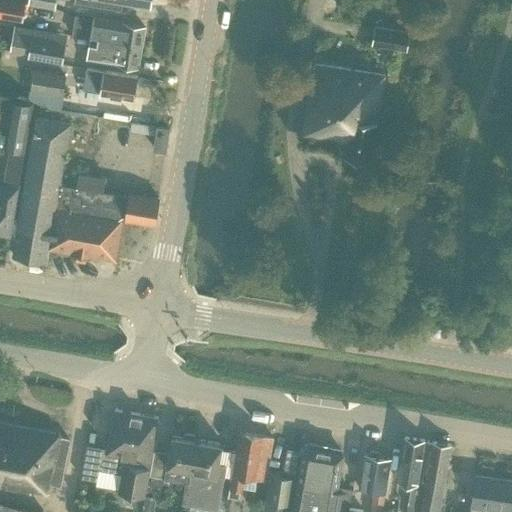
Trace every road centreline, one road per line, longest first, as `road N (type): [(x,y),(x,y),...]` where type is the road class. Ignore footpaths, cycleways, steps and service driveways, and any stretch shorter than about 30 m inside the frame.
road 1 (unclassified): [(511,443),(147,380)]
road 2 (tertiary): [(511,366),(159,308)]
road 3 (tertiary): [(159,308),(211,0)]
road 4 (tertiary): [(159,308),(0,282)]
road 5 (unclassified): [(0,353),(147,380)]
